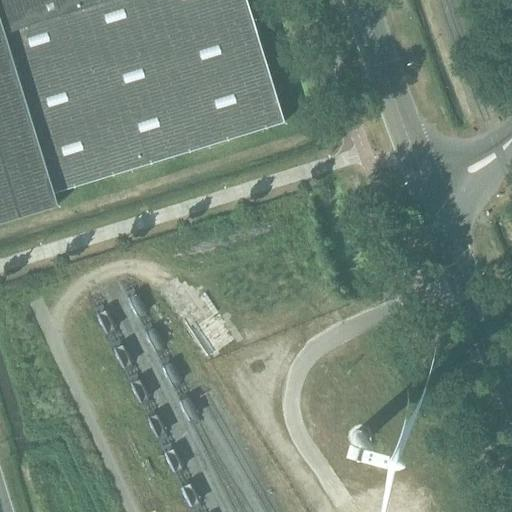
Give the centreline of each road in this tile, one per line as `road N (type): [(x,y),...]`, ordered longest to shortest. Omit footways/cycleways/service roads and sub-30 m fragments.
road 1 (track): [(202,314),(150,270),(112,267),(67,303),(59,349)]
road 2 (secondary): [(511,390),(434,204)]
road 3 (secondary): [(420,170),(360,0)]
